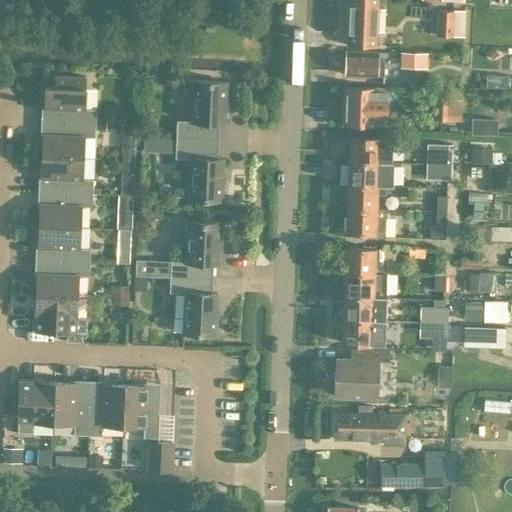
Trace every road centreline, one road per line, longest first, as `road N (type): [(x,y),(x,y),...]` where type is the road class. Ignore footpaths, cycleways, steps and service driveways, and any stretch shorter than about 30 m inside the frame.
road 1 (unclassified): [(274,475),(295,0)]
road 2 (residential): [(204,471),(206,361),(0,352)]
